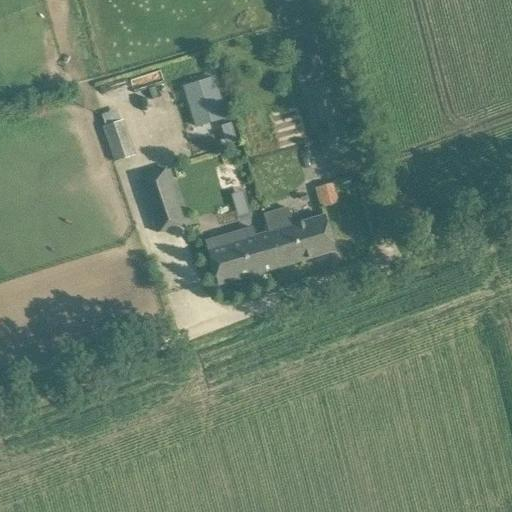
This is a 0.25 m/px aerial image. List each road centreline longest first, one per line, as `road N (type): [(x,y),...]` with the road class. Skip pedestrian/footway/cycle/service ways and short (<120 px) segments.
road 1 (unclassified): [(203,338),(511,225)]
road 2 (track): [(203,338),(0,410)]
